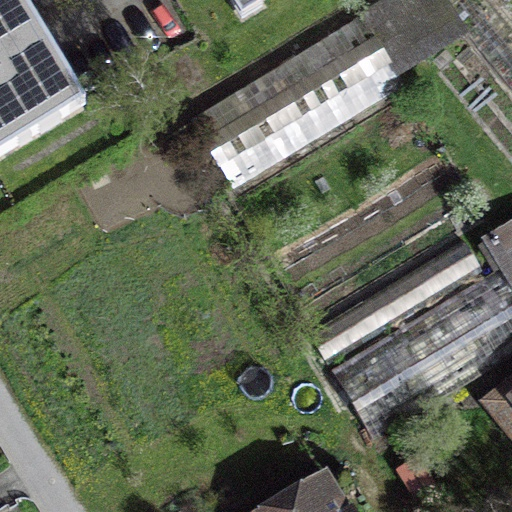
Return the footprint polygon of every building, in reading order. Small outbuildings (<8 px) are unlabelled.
[(0,0),(0,154),(84,103),(19,0),(0,0)] [(511,32),(485,0),(460,0),(447,11),(437,0),(389,0),(191,120),(233,189),(403,85),(393,68),(459,28),(511,91),(511,32)] [(373,439),(511,353),(511,227),(487,242),(502,268),(329,372),(373,439)] [(463,241),(307,334),(326,365),(482,272),(463,241)] [(341,511),(325,485),(281,511),(341,511)]
